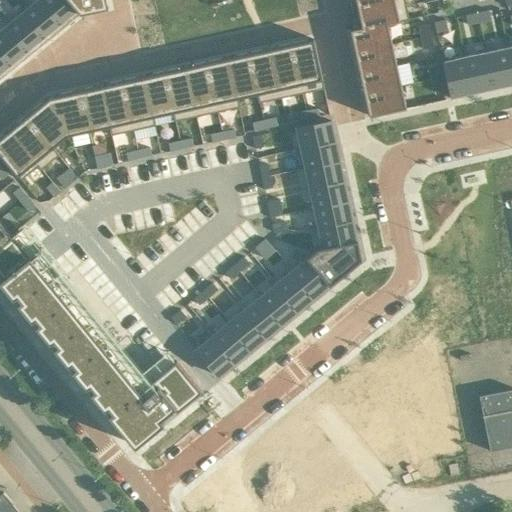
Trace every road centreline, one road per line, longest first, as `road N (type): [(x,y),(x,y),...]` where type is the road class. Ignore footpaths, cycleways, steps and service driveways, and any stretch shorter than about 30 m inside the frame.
road 1 (residential): [(292,375),(406,272),(390,183),(394,162),(421,147),(511,127)]
road 2 (residential): [(143,492),(0,317)]
road 3 (residential): [(143,492),(292,375)]
road 4 (residential): [(406,511),(292,375)]
road 5 (secondary): [(111,511),(0,376)]
road 6 (secondary): [(0,415),(79,511)]
